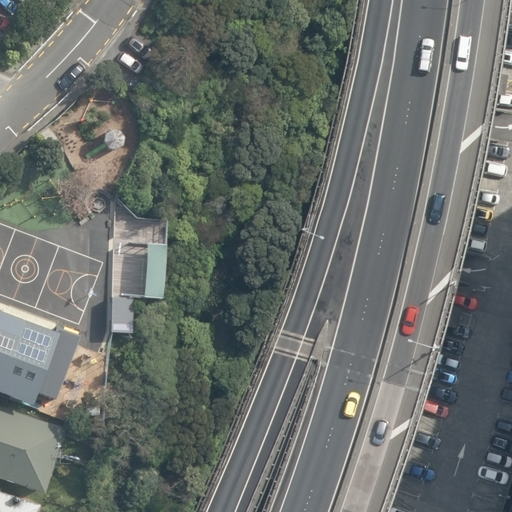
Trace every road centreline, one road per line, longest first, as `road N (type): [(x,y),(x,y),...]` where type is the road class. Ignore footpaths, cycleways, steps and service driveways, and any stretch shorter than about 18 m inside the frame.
road 1 (motorway): [(224,511),(290,356),(357,144),(390,0)]
road 2 (motorway): [(307,511),(368,327),(407,164),(433,0)]
road 3 (motorway): [(475,0),(419,308),(358,511)]
road 4 (residential): [(0,124),(112,0)]
